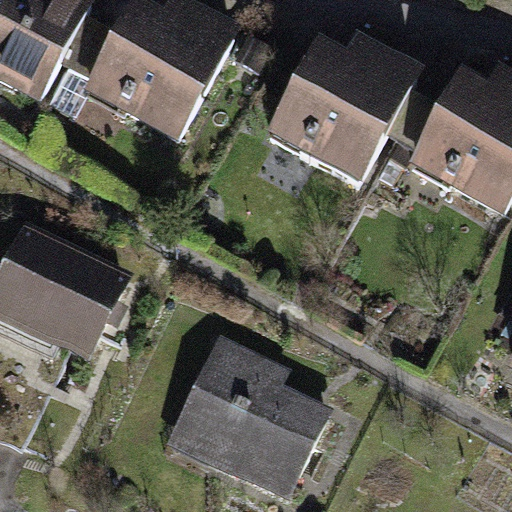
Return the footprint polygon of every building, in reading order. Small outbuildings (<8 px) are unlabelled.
[(0,0),(0,95),(44,120),(60,91),(182,160),(246,46),(178,8),(164,33),(132,15),(119,38),(57,3),(58,0),(0,0)] [(347,72),(319,57),(271,145),(388,209),(406,176),(506,230),(511,220),(511,90),(501,84),(489,106),(463,92),(448,121),(421,106),(429,91),(358,52),(347,72)] [(132,293),(23,241),(0,288),(0,335),(91,379),(132,293)] [(511,304),(490,342),(511,355),(511,304)] [(297,379),(224,344),(170,454),(285,509),(328,420),(287,399),(297,379)]
